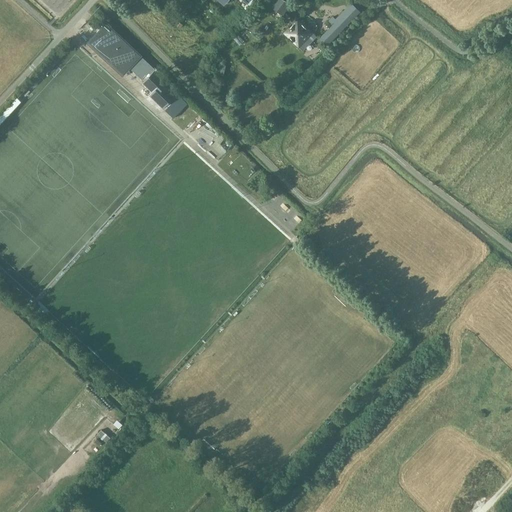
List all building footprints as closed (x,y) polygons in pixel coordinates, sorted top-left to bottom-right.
[(269,0),(266,5),(282,16),(290,5),(282,0),(269,0)] [(326,47),(359,12),(350,3),(334,19),(332,17),(328,21),(331,24),(318,39),(326,47)] [(299,48),(303,51),(317,37),(297,18),(282,33),(298,49),(299,48)] [(106,23),(86,43),(122,77),(130,69),(141,57),(142,56),(106,23)] [(141,57),(130,69),(144,82),(142,83),(152,93),(149,96),(173,119),(187,105),(184,101),(184,100),(177,94),(174,97),(165,87),(167,84),(154,71),(155,70),(141,57)] [(17,98),(0,116),(0,124),(21,102),(17,98)]
